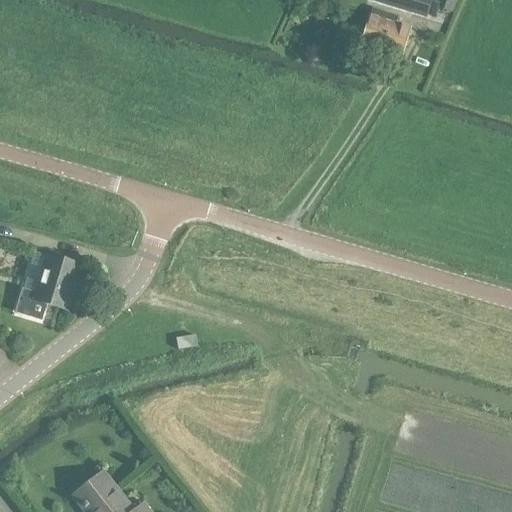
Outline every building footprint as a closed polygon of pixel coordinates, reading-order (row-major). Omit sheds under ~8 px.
[(371,0),(371,1),(426,18),(431,0),(371,0)] [(446,0),(443,11),(453,14),(456,0),(446,0)] [(400,58),(409,29),(391,24),(394,15),(380,11),(381,10),(371,7),(368,16),(358,45),(400,58)] [(65,312),(79,267),(47,257),(35,296),(22,292),(16,313),(39,320),(44,305),(65,312)] [(195,337),(176,340),(178,351),(197,348),(195,337)] [(358,368),(359,368),(360,363),(349,360),(352,351),(363,354),(363,353),(351,349),(347,361),(359,364),(358,368)] [(147,511),(143,506),(135,511),(132,511),(102,475),(75,496),(88,511),(147,511)]
